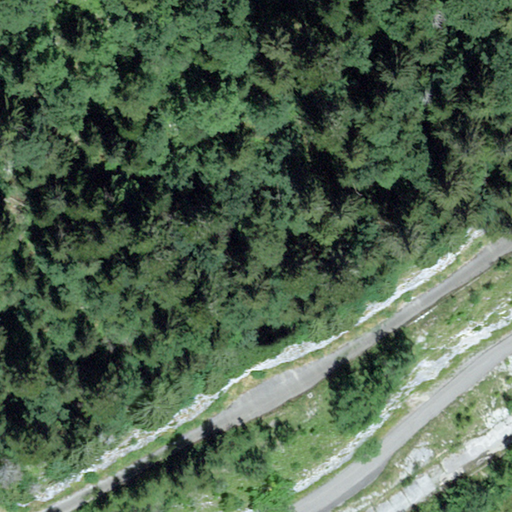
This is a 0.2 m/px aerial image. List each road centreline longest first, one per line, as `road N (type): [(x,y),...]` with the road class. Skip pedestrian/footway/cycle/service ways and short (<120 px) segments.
road 1 (track): [(511,244),(285,390),(54,511)]
road 2 (unclassified): [(511,341),(301,511)]
road 3 (track): [(389,511),(511,430)]
